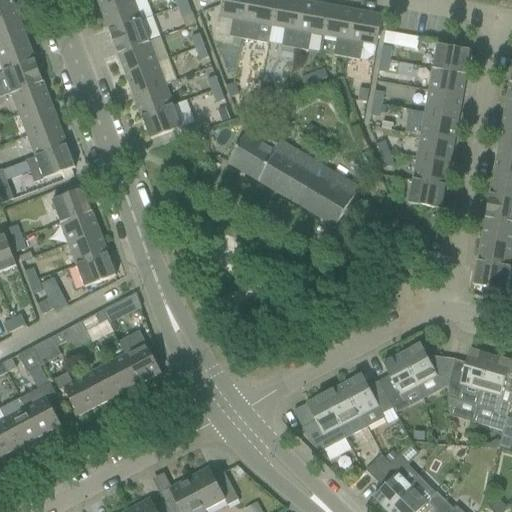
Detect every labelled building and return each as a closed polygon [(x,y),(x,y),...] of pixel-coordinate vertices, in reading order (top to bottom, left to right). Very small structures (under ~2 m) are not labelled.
[(0,25),(19,19),(11,0),(2,0),(0,1),(0,25)] [(133,0),(132,0),(96,0),(101,12),(133,0)] [(141,22),(133,0),(101,12),(110,33),(141,22)] [(242,41),(249,0),(222,0),(219,18),(233,21),(230,39),(242,41)] [(272,28),(276,0),(249,0),(242,41),(256,43),(260,26),(272,28)] [(295,50),(303,3),(288,0),(276,0),(272,28),(285,30),(281,48),(295,50)] [(192,14),(188,3),(177,7),(181,18),(192,14)] [(324,37),(330,7),(303,3),(295,50),(308,53),(311,35),(324,37)] [(347,60),(356,12),(330,7),(324,37),(336,39),(333,57),(347,60)] [(360,62),(363,44),(377,47),(382,17),(356,12),(347,60),(360,62)] [(0,50),(27,40),(19,19),(0,25),(0,50)] [(149,43),(141,22),(110,33),(118,55),(149,43)] [(191,39),(195,51),(204,47),(199,36),(191,39)] [(35,62),(27,40),(0,50),(0,64),(3,74),(35,62)] [(157,65),(149,43),(118,55),(126,76),(157,65)] [(470,52),(438,46),(437,46),(433,69),(466,75),(470,52)] [(208,59),(204,47),(195,51),(199,62),(208,59)] [(389,62),(391,49),(382,48),(380,60),(389,62)] [(387,74),(389,62),(380,60),(378,73),(387,74)] [(43,83),(35,62),(3,74),(11,95),(43,83)] [(165,86),(157,65),(126,76),(134,98),(165,86)] [(462,98),(466,75),(433,69),(429,92),(462,98)] [(323,71),(312,75),(315,84),(327,80),(323,71)] [(315,84),(312,75),(301,79),(304,89),(315,84)] [(207,82),(212,93),(220,90),(216,78),(207,82)] [(51,105),(43,83),(11,95),(20,117),(51,105)] [(226,88),(230,99),(238,96),(234,85),(226,88)] [(173,108),(165,86),(134,98),(142,120),(173,108)] [(359,89),(357,102),(366,104),(368,91),(359,89)] [(224,102),(220,90),(212,93),(216,105),(224,102)] [(260,95),(263,103),(275,99),(272,91),(260,95)] [(458,120),(462,98),(429,92),(425,114),(458,120)] [(374,93),(372,105),(381,107),(383,95),(374,93)] [(260,95),(248,99),(251,108),(263,103),(260,95)] [(59,126),(51,105),(20,117),(28,138),(59,126)] [(379,119),(381,107),(372,105),(370,117),(379,119)] [(511,130),(511,106),(506,106),(502,128),(511,130)] [(182,129),(174,111),(173,108),(142,120),(150,141),(182,129)] [(454,143),(458,120),(425,114),(421,137),(454,143)] [(67,148),(59,126),(28,138),(36,160),(67,148)] [(511,153),(511,130),(502,128),(498,151),(511,153)] [(335,229),(354,198),(317,177),(323,167),(282,143),(276,152),(246,135),(241,142),(227,165),(335,229)] [(450,166),(454,143),(421,137),(416,160),(450,166)] [(376,146),(380,158),(389,155),(385,143),(376,146)] [(75,169),(67,148),(36,160),(26,163),(34,185),(75,169)] [(511,176),(511,153),(498,151),(494,174),(511,176)] [(393,166),(389,155),(380,158),(384,169),(393,166)] [(445,189),(450,166),(416,160),(412,183),(445,189)] [(2,172),(0,172),(0,206),(13,201),(2,172)] [(511,200),(511,176),(494,174),(490,196),(511,200)] [(441,211),(445,189),(412,183),(408,205),(441,211)] [(83,190),(52,202),(60,224),(91,212),(83,190)] [(511,223),(511,200),(490,196),(485,219),(511,223)] [(370,205),(359,224),(374,233),(375,230),(382,234),(386,227),(380,223),(385,214),(370,205)] [(100,234),(91,212),(60,224),(68,246),(100,234)] [(511,247),(511,223),(485,219),(481,242),(511,247)] [(421,237),(423,228),(410,226),(408,235),(421,237)] [(9,230),(13,242),(22,239),(17,227),(9,230)] [(108,256),(100,234),(68,246),(76,268),(108,256)] [(5,237),(0,238),(0,274),(17,268),(5,237)] [(26,251),(24,246),(22,239),(13,242),(18,254),(26,251)] [(510,270),(511,261),(511,247),(481,242),(477,264),(510,270)] [(116,278),(108,256),(76,268),(85,289),(116,278)] [(506,293),(510,270),(477,264),(473,287),(506,293)] [(33,270),(25,273),(29,285),(38,281),(35,275),(33,270)] [(38,281),(29,285),(34,296),(42,293),(38,281)] [(48,301),(37,306),(43,317),(53,311),(48,301)] [(120,321),(113,307),(102,313),(107,322),(109,327),(120,321)] [(112,334),(109,327),(107,322),(102,313),(92,318),(103,338),(112,334)] [(21,317),(12,321),(17,331),(26,326),(21,317)] [(17,331),(12,321),(3,326),(8,336),(17,331)] [(91,342),(82,323),(72,329),(81,347),(91,342)] [(161,375),(139,333),(118,344),(125,356),(140,386),(161,375)] [(60,357),(56,349),(67,343),(62,334),(42,345),(51,362),(60,357)] [(420,345),(402,355),(418,387),(437,377),(448,381),(454,360),(427,358),(420,345)] [(32,350),(18,357),(27,374),(28,374),(38,391),(50,385),(41,367),(32,350)] [(480,392),(490,357),(470,351),(466,364),(454,360),(448,381),(447,399),(477,408),(480,392)] [(418,387),(402,355),(383,365),(389,377),(379,383),(393,410),(404,404),(400,397),(418,387)] [(140,386),(125,356),(105,367),(120,397),(140,386)] [(511,403),(511,400),(511,377),(507,376),(510,363),(490,357),(480,392),(477,408),(495,412),(494,416),(506,419),(511,403)] [(16,370),(12,360),(2,365),(3,368),(7,375),(16,370)] [(120,397),(105,367),(84,377),(100,407),(120,397)] [(100,407),(84,377),(72,383),(69,375),(54,382),(59,392),(64,390),(79,418),(100,407)] [(393,410),(379,383),(368,388),(362,376),(343,386),(360,418),(361,417),(367,429),(384,421),(381,416),(393,410)] [(53,412),(62,407),(50,385),(38,391),(20,400),(40,438),(61,427),(53,412)] [(360,418),(343,386),(325,395),(342,427),(360,418)] [(342,427),(325,395),(306,405),(315,423),(302,430),(309,443),(320,454),(346,440),(340,429),(342,427)] [(40,438),(20,400),(0,410),(0,411),(5,421),(20,449),(40,438)] [(0,459),(20,449),(5,421),(0,423),(0,459)] [(389,511),(414,488),(419,477),(399,456),(390,465),(374,481),(383,489),(373,499),(385,511),(389,511)] [(374,481),(390,465),(381,457),(366,472),(374,481)] [(209,469),(189,480),(206,511),(224,502),(227,507),(238,501),(225,475),(224,474),(214,479),(209,469)] [(414,488),(389,511),(435,511),(444,502),(437,494),(434,496),(418,479),(414,488)] [(205,511),(189,480),(169,490),(174,500),(165,505),(168,511),(205,511)] [(168,511),(165,505),(155,510),(150,500),(130,511),(168,511)] [(460,511),(457,509),(454,511),(444,502),(435,511),(460,511)]
